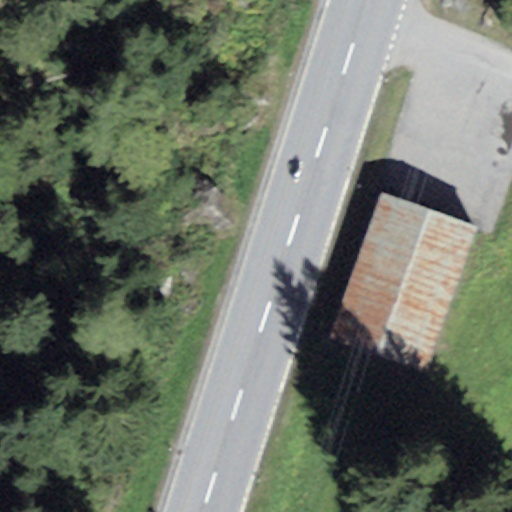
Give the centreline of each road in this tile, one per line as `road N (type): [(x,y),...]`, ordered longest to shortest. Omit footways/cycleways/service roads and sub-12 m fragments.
road 1 (primary): [(201,511),(366,0)]
road 2 (track): [(359,20),(511,76)]
